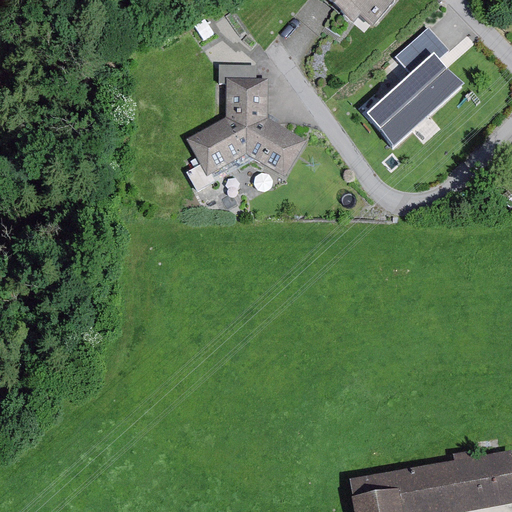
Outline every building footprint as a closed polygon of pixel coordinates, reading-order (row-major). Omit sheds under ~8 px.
[(314,0),(353,33),(360,24),(372,34),(400,0),(314,0)] [(411,83),(365,124),(394,156),(463,95),(437,67),(450,55),(429,32),(394,63),(411,83)] [(227,123),(187,145),(201,170),(187,178),(197,197),(217,186),(213,179),(247,159),(285,182),(307,146),(268,123),(268,85),(257,85),(257,70),(220,70),(220,88),(227,88),(227,123)] [(511,214),(511,212),(511,192),(501,203),(511,214)] [(454,466),(347,487),(352,511),(491,511),(511,508),(511,460),(511,457),(476,464),(475,456),(453,460),(454,466)]
